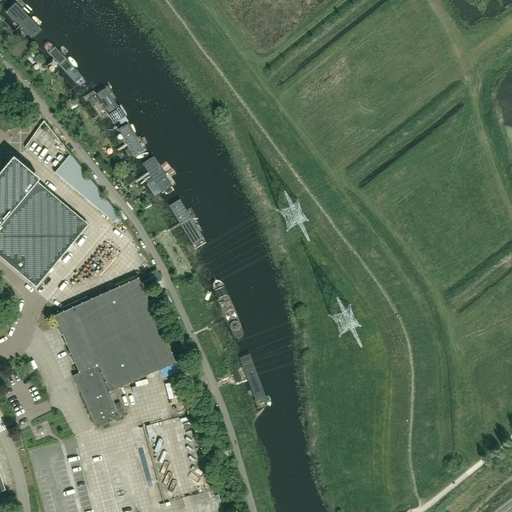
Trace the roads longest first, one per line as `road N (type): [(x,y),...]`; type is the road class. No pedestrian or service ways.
road 1 (unclassified): [(253,511),(205,364),(148,242),(0,61)]
road 2 (unknown): [(189,511),(166,419),(139,419),(117,439)]
